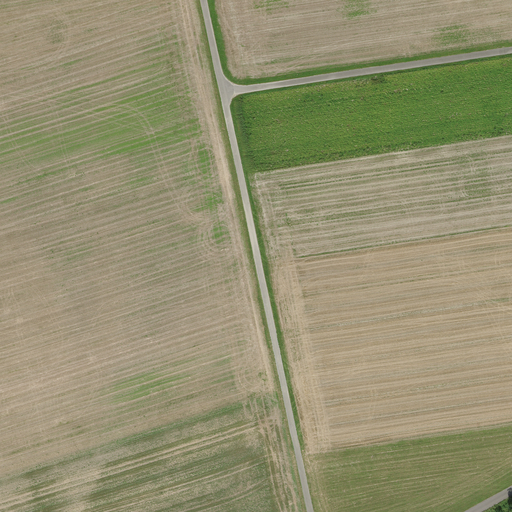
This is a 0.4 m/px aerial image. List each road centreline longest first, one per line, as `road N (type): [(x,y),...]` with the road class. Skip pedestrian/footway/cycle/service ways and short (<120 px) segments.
road 1 (track): [(312,511),(224,93)]
road 2 (track): [(511,51),(224,93)]
